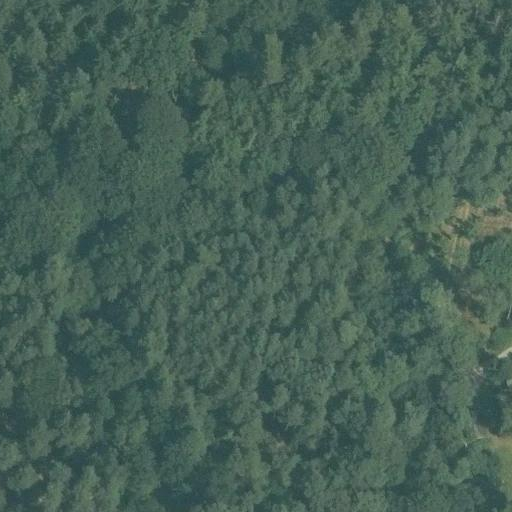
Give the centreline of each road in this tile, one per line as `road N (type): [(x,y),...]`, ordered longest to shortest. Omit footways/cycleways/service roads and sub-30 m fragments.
road 1 (unclassified): [(511,124),(72,268)]
road 2 (track): [(511,349),(472,366),(450,337),(445,312),(486,132)]
road 3 (unclassified): [(168,511),(72,268)]
road 4 (track): [(72,268),(0,166)]
